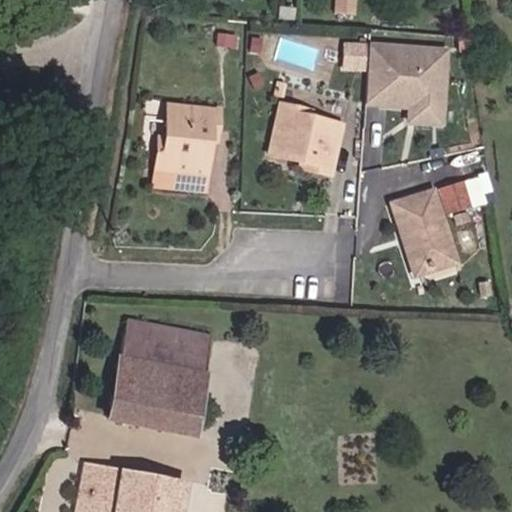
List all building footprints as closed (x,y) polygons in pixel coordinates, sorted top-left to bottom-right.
[(402,123),(448,126),(453,46),(344,39),(342,70),(365,71),(363,106),(403,108),(402,123)] [(210,142),(215,142),(218,108),(164,103),(160,153),(155,153),(152,186),(206,191),(210,142)] [(327,176),(339,126),(306,118),(295,115),(297,109),(278,105),(267,155),(300,163),(311,166),(309,172),(327,176)] [(306,118),(308,112),(297,109),(295,115),(306,118)] [(483,206),(475,181),(463,184),(471,209),(483,206)] [(471,209),(463,184),(438,192),(446,217),(471,209)] [(453,261),(431,194),(390,207),(411,275),(453,261)] [(191,435),(210,336),(125,320),(106,419),(191,435)] [(177,511),(182,485),(84,468),(75,511),(177,511)]
